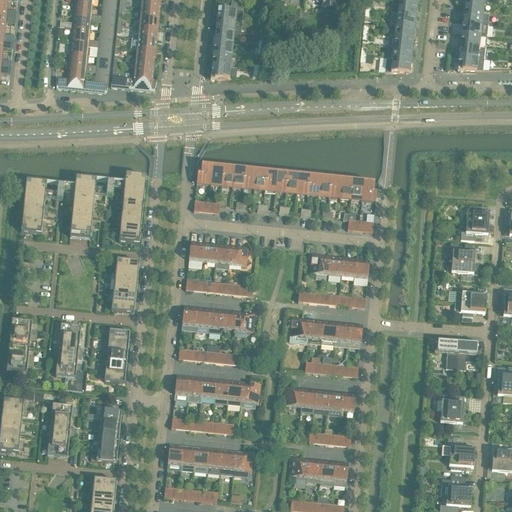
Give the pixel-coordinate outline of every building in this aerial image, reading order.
[(74,0),(74,6),(92,8),(93,0),(103,0),(102,9),(116,10),(117,0),(74,0)] [(143,0),(141,0),(141,10),(160,11),(161,1),(143,0)] [(324,0),(324,3),(323,2),(323,6),(323,9),(335,10),(336,0),(324,0)] [(218,11),(216,22),(242,25),(244,3),(232,2),(231,12),(217,10),(217,11),(218,11)] [(465,2),(464,13),(483,16),(483,15),(484,4),(465,2)] [(418,6),(393,3),(391,14),(397,15),(416,17),(418,6)] [(0,4),(0,17),(16,19),(16,12),(6,11),(7,6),(0,4)] [(74,6),(73,18),(115,23),(116,10),(102,9),(101,18),(91,17),(92,8),(74,6)] [(141,10),(140,20),(158,22),(160,11),(141,10)] [(464,13),(463,25),(488,28),(489,16),(483,15),(483,16),(464,13)] [(397,15),(396,26),(415,28),(416,17),(397,15)] [(0,30),(4,31),(5,25),(15,26),(16,19),(0,17),(0,30)] [(73,18),(72,31),(90,33),(91,24),(101,25),(100,34),(113,35),(115,23),(73,18)] [(140,20),(139,30),(157,32),(158,22),(140,20)] [(216,22),(215,34),(240,36),(242,25),(216,22)] [(488,28),(463,25),(461,36),(480,38),(486,39),(488,28)] [(396,26),(395,38),(414,40),(415,28),(396,26)] [(0,30),(0,42),(13,44),(14,37),(4,36),(4,31),(0,30)] [(139,30),(138,40),(156,42),(157,32),(139,30)] [(72,31),(70,43),(112,48),(113,35),(100,34),(99,43),(89,42),(90,33),(72,31)] [(214,45),(233,47),(239,48),(240,36),(215,34),(214,45)] [(461,36),(460,47),(479,50),(480,38),(461,36)] [(395,38),(394,49),(412,51),(414,40),(395,38)] [(131,50),(137,51),(155,52),(156,42),(138,40),(132,40),(131,50)] [(0,55),(2,56),(2,50),(12,51),(13,44),(0,42),(0,55)] [(70,43),(69,56),(87,58),(88,49),(98,50),(97,59),(111,60),(112,48),(70,43)] [(214,45),(213,56),(232,58),(233,47),(214,45)] [(460,47),(459,59),(484,62),(485,50),(479,50),(460,47)] [(388,48),(386,59),(411,62),(412,51),(394,49),(388,48)] [(137,51),(135,61),(154,62),(155,52),(137,51)] [(0,55),(0,68),(10,69),(11,62),(1,61),(2,56),(0,55)] [(69,56),(68,68),(110,73),(111,60),(97,59),(96,68),(86,67),(87,58),(69,56)] [(213,56),(212,68),(231,70),(232,58),(213,56)] [(411,62),(386,59),(384,75),(410,74),(411,62)] [(484,62),(459,59),(457,72),(457,73),(483,72),(484,62)] [(135,61),(134,71),(153,72),(154,62),(135,61)] [(68,68),(67,81),(84,83),(85,74),(95,75),(94,84),(108,85),(110,73),(68,68)] [(237,70),(231,70),(212,68),(210,81),(210,82),(230,81),(236,81),(237,70)] [(133,81),(121,80),(122,77),(116,77),(112,76),(112,78),(111,89),(132,91),(154,94),(156,83),(152,83),(153,72),(134,71),(133,81)] [(84,83),(67,81),(56,80),(56,91),(106,96),(108,85),(94,84),(84,83)] [(0,93),(8,95),(9,88),(0,86),(0,93)] [(211,189),(213,169),(202,168),(201,176),(198,176),(196,187),(197,187),(197,186),(211,188),(211,189)] [(221,190),(223,170),(213,169),(211,189),(211,188),(221,189),(221,190)] [(232,191),(234,171),(223,170),(221,190),(222,190),(222,189),(232,190),(232,191)] [(243,192),(245,172),(234,171),(232,191),(233,191),(233,190),(243,191),(243,192)] [(254,193),(256,173),(245,172),(243,192),(243,191),(254,192),(254,193)] [(264,194),(266,174),(256,173),(254,193),(254,192),(264,193),(264,194)] [(275,196),(277,176),(266,174),(264,194),(265,194),(265,193),(275,194),(275,196)] [(286,197),(288,177),(277,176),(275,196),(276,196),(276,194),(286,195),(286,197)] [(120,198),(119,202),(143,204),(147,179),(126,177),(125,184),(124,198),(120,198)] [(296,198),(297,198),(299,178),(288,177),(286,197),(286,195),(297,196),(296,198)] [(307,199),(309,179),(299,178),(297,198),(297,196),(307,198),(307,199)] [(318,200),(320,180),(309,179),(307,199),(308,199),(308,198),(318,199),(318,200)] [(73,207),(83,208),(93,209),(96,182),(76,180),(75,188),(73,207)] [(329,201),(331,181),(320,180),(318,200),(319,199),(329,200),(329,201)] [(339,202),(340,202),(342,182),(331,181),(329,201),(329,200),(340,201),(339,202)] [(350,203),(352,183),(342,182),(340,202),(340,201),(350,202),(350,203)] [(25,188),(23,209),(47,211),(48,207),(44,207),(46,185),(26,183),(25,188)] [(361,204),(363,185),(352,183),(350,203),(351,203),(351,202),(361,203),(361,204)] [(363,185),(361,204),(361,203),(375,205),(375,206),(377,194),(374,194),(374,186),(363,185)] [(123,206),(122,211),(142,213),(143,204),(119,202),(119,206),(123,206)] [(70,240),(80,241),(83,208),(73,207),(70,240)] [(83,208),(80,241),(90,242),(93,209),(83,208)] [(466,225),(489,226),(489,215),(481,215),(481,209),(470,208),(469,214),(467,214),(466,225)] [(23,209),(22,217),(43,219),(43,215),(47,215),(47,211),(23,209)] [(118,214),(118,219),(142,221),(142,213),(122,211),(122,215),(118,214)] [(22,217),(21,226),(46,228),(46,224),(43,223),(43,219),(22,217)] [(121,223),(120,227),(141,229),(142,221),(118,219),(117,222),(121,223)] [(373,225),(366,224),(365,235),(372,236),(373,225)] [(489,226),(466,225),(465,236),(488,238),(488,234),(492,234),(493,227),(489,226)] [(46,228),(21,226),(21,235),(41,236),(42,232),(45,232),(46,228)] [(116,231),(116,235),(140,238),(141,229),(120,227),(120,232),(116,231)] [(140,238),(116,235),(116,239),(119,240),(119,245),(139,247),(140,238)] [(189,263),(202,264),(204,248),(190,247),(189,263)] [(202,264),(215,266),(217,250),(204,248),(202,264)] [(453,253),(452,264),(474,265),(475,254),(467,254),(467,248),(461,248),(461,253),(453,253)] [(215,266),(228,267),(230,251),(217,250),(215,266)] [(230,251),(228,267),(246,269),(247,261),(248,253),(230,251)] [(310,275),(328,277),(329,261),(312,260),(311,267),(310,275)] [(328,277),(341,279),(343,263),(329,261),(328,277)] [(117,262),(116,273),(138,276),(139,265),(117,262)] [(341,279),(354,280),(356,264),(343,263),(341,279)] [(356,264),(354,280),(368,281),(369,266),(356,264)] [(474,265),(452,264),(451,275),(473,277),(474,273),(477,273),(477,274),(478,274),(478,266),(474,265)] [(116,273),(115,283),(137,286),(138,276),(116,273)] [(115,283),(114,294),(136,296),(137,286),(115,283)] [(455,294),(455,304),(485,306),(486,299),(486,296),(474,296),(474,292),(464,291),(463,295),(455,294)] [(114,294),(112,304),(135,306),(136,296),(114,294)] [(135,306),(112,304),(111,314),(134,316),(135,306)] [(485,306),(455,304),(454,314),(462,315),(462,318),(472,319),(473,315),(485,316),(485,314),(485,306)] [(511,308),(504,308),(500,307),(499,315),(503,315),(503,319),(511,319),(511,308)] [(181,333),(195,334),(197,313),(184,312),(183,313),(181,333)] [(195,334),(208,335),(210,314),(197,313),(195,334)] [(221,337),(222,332),(223,316),(210,314),(208,335),(221,337)] [(222,332),(235,333),(236,317),(223,316),(222,332)] [(236,317),(235,333),(234,338),(246,339),(246,334),(253,335),(254,327),(253,327),(254,319),(236,317)] [(12,322),(11,335),(37,338),(37,333),(31,333),(32,324),(12,322)] [(290,339),(308,341),(309,325),(292,323),(291,331),(290,339)] [(307,346),(320,347),(323,326),(309,325),(308,341),(307,346)] [(320,347),(334,348),(336,327),(323,326),(320,347)] [(55,348),(54,352),(68,354),(71,328),(61,327),(59,348),(55,348)] [(334,348),(347,350),(349,329),(336,327),(334,348)] [(71,328),(68,354),(82,355),(83,351),(79,350),(81,329),(71,328)] [(349,329),(347,350),(360,351),(362,332),(362,330),(349,329)] [(109,338),(109,342),(108,343),(129,345),(130,334),(104,332),(104,337),(109,338)] [(11,335),(9,348),(29,350),(30,342),(36,343),(37,338),(11,335)] [(108,348),(107,352),(107,353),(128,355),(129,345),(108,343),(109,342),(103,342),(103,347),(108,348)] [(446,371),(455,372),(457,343),(451,343),(451,344),(446,344),(446,343),(447,343),(447,342),(446,342),(445,344),(436,343),(435,355),(447,355),(446,371)] [(469,344),(468,346),(464,345),(464,343),(457,343),(455,372),(465,372),(466,363),(478,364),(478,357),(479,347),(479,346),(469,346),(469,344),(468,344),(469,344)] [(9,348),(8,360),(34,363),(34,359),(29,358),(29,350),(9,348)] [(55,379),(65,380),(68,354),(54,352),(54,357),(57,358),(55,379)] [(107,358),(106,363),(127,365),(128,355),(107,353),(107,352),(102,352),(102,357),(107,358)] [(68,354),(65,380),(76,381),(78,360),(81,360),(82,355),(68,354)] [(34,363),(8,360),(6,374),(27,376),(28,368),(33,368),(34,363)] [(106,368),(105,373),(126,375),(127,365),(106,363),(101,362),(101,367),(106,368)] [(499,376),(498,387),(511,387),(511,370),(507,371),(508,371),(507,376),(499,376)] [(105,373),(100,372),(100,378),(105,378),(104,384),(124,386),(126,375),(105,373)] [(188,404),(188,398),(190,382),(176,381),(176,382),(174,403),(188,404)] [(188,398),(201,399),(203,383),(190,382),(188,398)] [(201,404),(214,406),(216,385),(203,383),(201,399),(201,404)] [(214,406),(227,407),(229,386),(216,385),(214,406)] [(240,410),(242,388),(229,386),(227,407),(240,409),(240,410)] [(511,387),(498,387),(494,387),(493,394),(494,394),(497,395),(497,398),(511,399),(511,387)] [(242,388),(240,410),(255,411),(256,405),(259,405),(260,397),(259,397),(260,389),(242,388)] [(283,408),(301,410),(302,394),(285,392),(284,400),(283,408)] [(300,415),(313,416),(315,395),(302,394),(301,410),(300,415)] [(33,403),(42,404),(43,396),(34,395),(33,403)] [(313,416),(326,418),(329,397),(315,395),(313,416)] [(329,397),(326,418),(340,419),(340,414),(342,398),(329,397)] [(441,403),(441,414),(463,416),(464,404),(455,404),(456,398),(450,397),(450,403),(441,403)] [(355,399),(342,398),(340,414),(354,415),(355,401),(355,399)] [(3,402),(2,411),(26,413),(27,409),(23,409),(24,404),(3,402)] [(46,427),(46,432),(60,433),(62,408),(52,407),(50,428),(46,427)] [(62,408),(60,433),(74,435),(74,430),(70,430),(73,409),(62,408)] [(2,411),(1,419),(22,421),(22,417),(26,417),(26,413),(2,411)] [(95,422),(100,423),(100,422),(120,424),(122,414),(101,412),(101,417),(96,417),(95,422)] [(463,416),(441,414),(440,425),(462,427),(462,423),(466,423),(466,424),(467,424),(467,416),(463,416)] [(1,419),(1,428),(25,430),(25,426),(21,426),(22,421),(1,419)] [(94,432),(99,433),(99,432),(119,435),(120,424),(100,422),(100,423),(100,428),(95,427),(94,432)] [(1,428),(0,435),(0,437),(20,438),(21,434),(24,434),(25,430),(1,428)] [(47,459),(57,460),(60,433),(46,432),(45,437),(49,437),(47,458),(47,459)] [(93,443),(98,443),(118,445),(119,435),(99,432),(99,433),(99,438),(94,437),(93,443)] [(60,433),(57,460),(67,461),(67,460),(69,439),(73,440),(74,435),(60,433)] [(0,437),(0,445),(23,447),(23,443),(20,442),(20,438),(0,437)] [(92,453),(97,453),(117,455),(118,445),(98,443),(98,448),(92,447),(92,453)] [(23,447),(0,445),(0,453),(18,455),(19,450),(23,451),(23,447)] [(450,448),(450,458),(474,460),(475,453),(474,452),(475,450),(463,449),(463,446),(463,445),(452,445),(452,448),(450,448)] [(493,452),(492,463),(511,464),(511,452),(508,452),(507,453),(508,447),(502,446),(502,447),(502,452),(493,452)] [(180,473),(181,467),(183,451),(169,450),(169,451),(167,472),(180,473)] [(181,467),(194,469),(196,453),(183,451),(181,467)] [(97,453),(97,458),(91,457),(91,463),(116,466),(117,455),(97,453)] [(196,453),(194,469),(194,475),(207,476),(207,470),(209,454),(196,453)] [(222,455),(209,454),(207,470),(220,471),(222,455)] [(235,457),(222,455),(220,471),(234,473),(235,457)] [(253,458),(235,457),(234,473),(251,474),(252,466),(253,458)] [(474,460),(450,458),(449,468),(451,468),(450,472),(461,473),(461,472),(461,469),(473,470),(473,467),(473,468),(474,460)] [(294,485),(306,487),(308,464),(291,462),(290,470),(289,478),(295,479),(294,485)] [(511,464),(492,463),(488,462),(488,470),(492,470),(491,474),(511,475),(511,464)] [(306,484),(319,486),(321,466),(308,464),(306,487),(306,484)] [(319,487),(332,488),(334,467),(321,466),(319,486),(319,487)] [(334,467),(332,488),(346,489),(348,470),(348,468),(334,467)] [(450,482),(442,482),(441,498),(447,498),(471,500),(472,492),(471,492),(472,490),(464,489),(464,485),(460,485),(460,479),(450,478),(450,482)] [(94,481),(93,492),(115,494),(116,484),(114,483),(94,481)] [(93,492),(92,502),(114,505),(115,494),(93,492)] [(232,496),(232,504),(243,505),(243,497),(232,496)] [(471,500),(447,498),(446,508),(448,508),(447,511),(449,511),(457,511),(458,509),(470,510),(470,507),(471,500)] [(92,502),(90,511),(113,511),(114,505),(92,502)]
